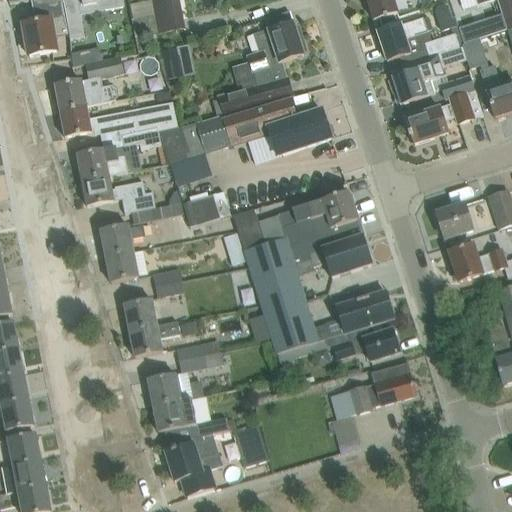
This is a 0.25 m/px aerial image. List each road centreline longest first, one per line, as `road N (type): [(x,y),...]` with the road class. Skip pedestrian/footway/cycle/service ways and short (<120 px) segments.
road 1 (unclassified): [(88,511),(0,59)]
road 2 (residential): [(465,433),(388,194)]
road 3 (residential): [(388,194),(326,0)]
road 4 (residential): [(388,194),(511,153)]
